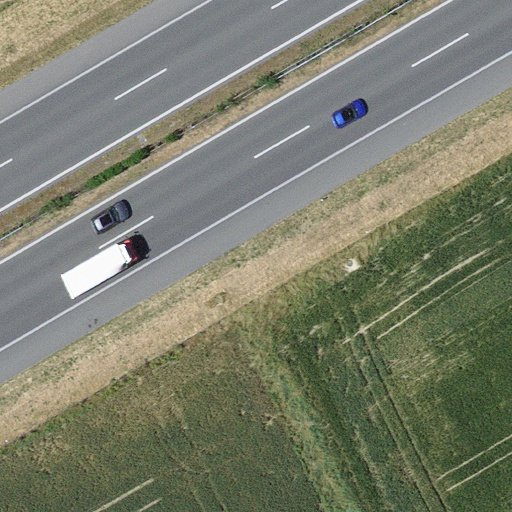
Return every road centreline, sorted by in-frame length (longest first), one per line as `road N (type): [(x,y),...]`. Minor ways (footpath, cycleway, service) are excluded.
road 1 (motorway): [(0,307),(511,10)]
road 2 (motorway): [(287,0),(0,167)]
